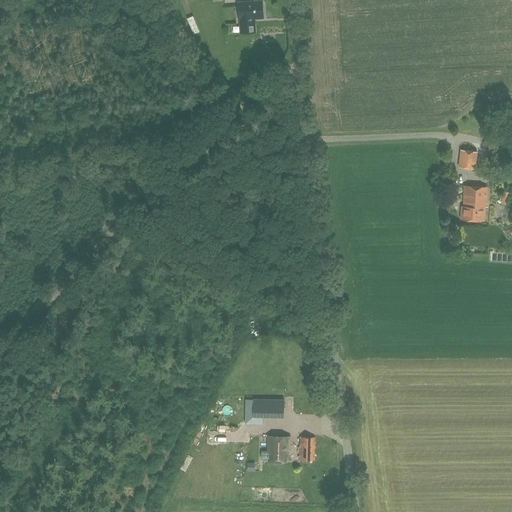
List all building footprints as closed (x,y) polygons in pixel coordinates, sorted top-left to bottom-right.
[(238,19),(239,19),(240,32),(254,32),(254,18),(263,18),(262,2),(237,3),(238,19)] [(169,11),(163,3),(148,17),(155,24),(169,11)] [(197,19),(191,22),(198,38),(205,36),(197,19)] [(490,124),(484,145),(501,150),(507,129),(490,124)] [(459,167),(475,169),(477,152),(461,150),(459,167)] [(487,187),(464,185),(464,206),(462,206),(461,219),(485,221),(485,206),(486,206),(487,187)] [(509,185),(500,185),(500,198),(510,198),(509,185)] [(284,399),(253,398),(253,416),(284,417),(284,399)] [(300,435),(300,458),(314,458),(314,435),(300,435)] [(270,450),(270,451),(262,451),(261,453),(260,458),(262,460),(270,460),(270,461),(287,461),(287,450),(289,450),(289,437),(268,436),(268,450),(270,450)]
